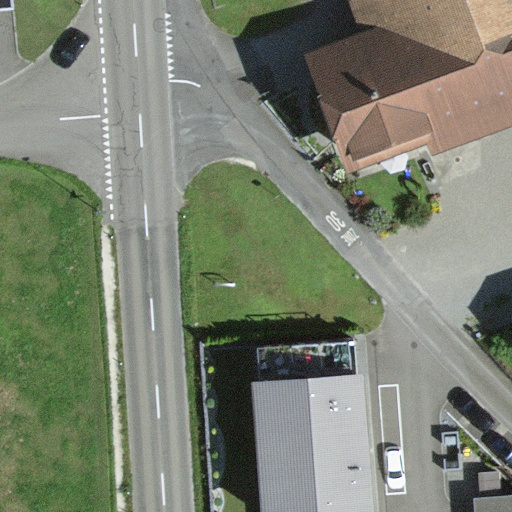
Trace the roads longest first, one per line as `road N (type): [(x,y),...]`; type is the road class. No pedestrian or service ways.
road 1 (tertiary): [(166,511),(140,102)]
road 2 (residential): [(437,332),(257,134),(205,100),(140,102)]
road 3 (residential): [(437,332),(418,368),(428,511)]
road 4 (unclassified): [(0,114),(140,102)]
